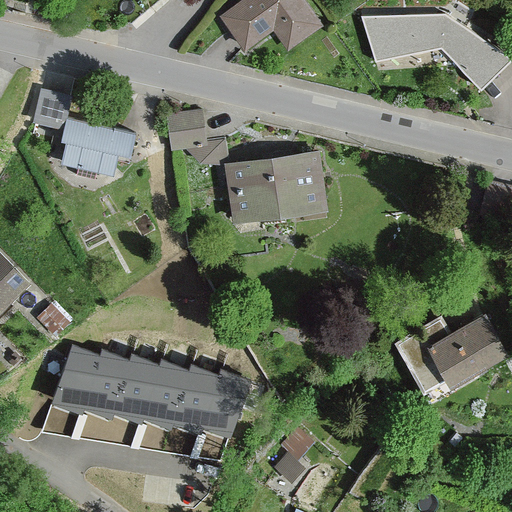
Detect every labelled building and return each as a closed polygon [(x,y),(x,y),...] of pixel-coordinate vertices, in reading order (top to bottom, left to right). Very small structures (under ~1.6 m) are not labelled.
[(303,0),(247,0),(224,18),(251,53),(276,33),(290,51),(324,26),(303,0)] [(511,51),(446,10),(363,12),(376,60),(441,47),(479,87),(511,56),(511,51)] [(72,92),(41,85),(34,116),(65,123),(67,113),(72,92)] [(207,140),(204,110),(169,113),(172,147),(176,147),(188,146),(207,145),(207,140)] [(134,127),(67,113),(65,123),(62,134),(67,135),(63,157),(113,168),(117,149),(129,152),(134,127)] [(226,163),(226,158),(224,138),(207,140),(207,145),(188,146),(199,159),(226,163)] [(320,145),(226,158),(226,163),(233,216),(328,203),(320,145)] [(511,175),(490,171),(482,212),(511,218),(511,175)] [(0,255),(0,313),(29,285),(0,255)] [(57,298),(40,315),(58,333),(75,315),(57,298)] [(511,355),(489,315),(454,335),(432,347),(451,381),(454,387),(511,355)] [(136,316),(118,330),(135,353),(154,339),(136,316)] [(432,347),(454,335),(445,317),(398,344),(426,395),(451,381),(432,347)] [(287,452),(295,459),(312,441),(297,428),(281,446),(287,452)] [(287,452),(276,465),(292,479),(303,466),(295,459),(287,452)]
